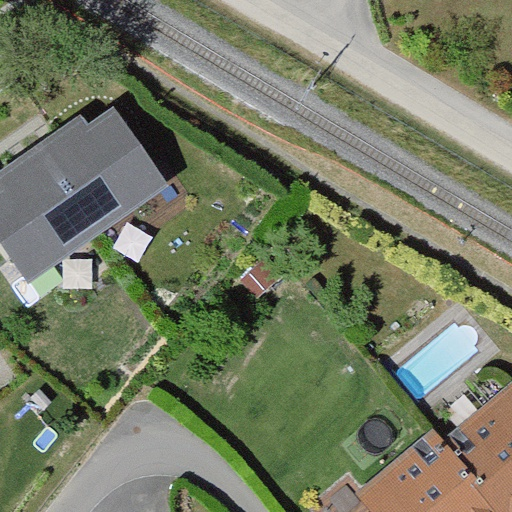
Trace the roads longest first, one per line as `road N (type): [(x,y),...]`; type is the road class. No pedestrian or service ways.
road 1 (residential): [(265,0),(511,148)]
road 2 (residential): [(70,511),(109,462),(163,451),(214,469),(248,511)]
